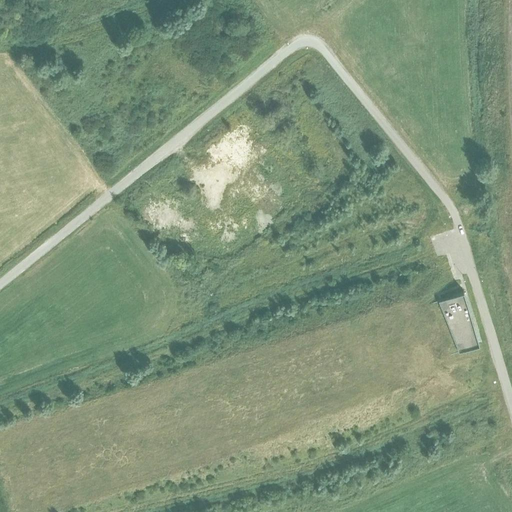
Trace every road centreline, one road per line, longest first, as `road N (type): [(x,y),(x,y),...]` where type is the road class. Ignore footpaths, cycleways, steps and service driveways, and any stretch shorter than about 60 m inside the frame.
road 1 (unclassified): [(0,279),(303,29),(447,203),(511,410)]
road 2 (trunk): [(0,494),(410,359),(511,316)]
road 3 (trunk): [(511,282),(0,454)]
